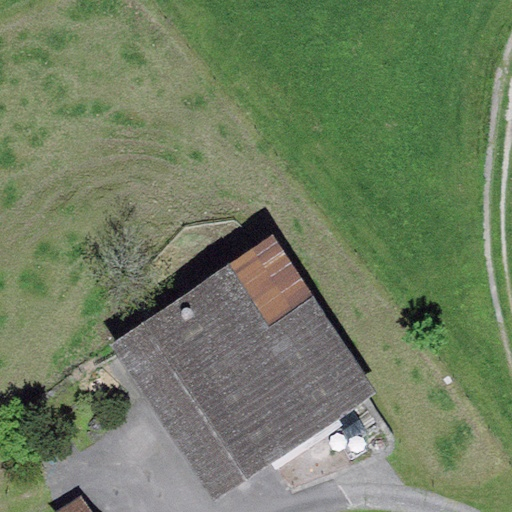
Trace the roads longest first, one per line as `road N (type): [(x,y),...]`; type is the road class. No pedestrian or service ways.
road 1 (track): [(511,80),(501,215),(511,312)]
road 2 (track): [(282,511),(360,495),(448,511)]
